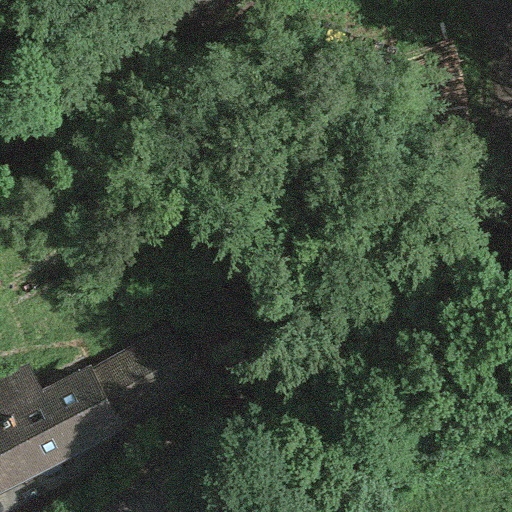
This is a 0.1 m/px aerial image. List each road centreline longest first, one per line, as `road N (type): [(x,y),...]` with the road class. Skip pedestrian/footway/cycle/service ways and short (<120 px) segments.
road 1 (unclassified): [(511,151),(464,218),(119,511)]
road 2 (unclassified): [(0,134),(113,64),(192,0)]
